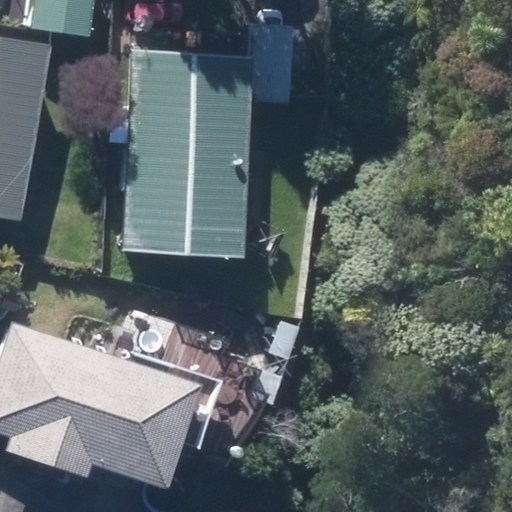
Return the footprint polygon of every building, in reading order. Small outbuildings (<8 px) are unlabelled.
[(19,0),(17,26),(81,34),(85,0),(19,0)] [(243,0),(237,98),(279,100),(284,20),(301,21),(302,0),(243,0)] [(0,215),(5,217),(33,42),(0,36),(0,215)] [(236,56),(123,50),(112,246),(225,252),(236,56)] [(182,381),(0,321),(0,433),(2,435),(0,440),(0,446),(68,469),(72,457),(148,483),(182,381)]
